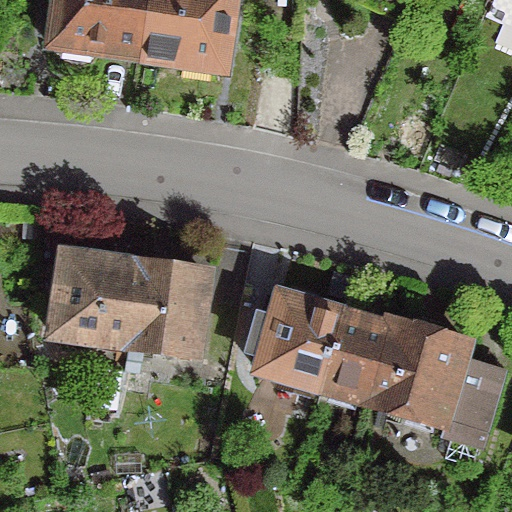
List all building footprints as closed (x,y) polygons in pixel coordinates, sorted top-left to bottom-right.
[(140,0),(53,0),(47,48),(133,60),(140,0)] [(236,0),(140,0),(133,60),(227,73),(236,0)] [(135,268),(59,258),(48,338),(124,348),(135,268)] [(202,278),(135,268),(124,348),(191,358),(202,278)] [(243,355),(258,359),(253,374),(316,392),(338,316),(314,309),(315,307),(310,297),(290,291),(280,297),(279,299),(276,298),(268,323),(254,319),(243,355)] [(383,329),(338,316),(316,392),(362,406),(383,329)] [(384,323),(383,329),(362,406),(364,406),(364,407),(438,429),(444,441),(473,450),(496,374),(459,363),(463,347),(422,335),(384,323)]
